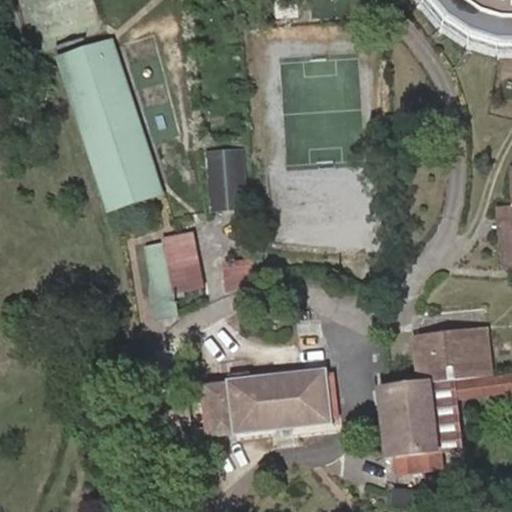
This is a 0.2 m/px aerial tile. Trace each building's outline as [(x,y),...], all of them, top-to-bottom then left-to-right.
[(511,0),(422,0),(427,12),(445,34),(476,54),(511,61),(511,0)] [(106,42),(65,55),(117,211),(158,199),(106,42)] [(244,152),(213,154),(217,210),(248,207),(244,152)] [(511,216),(497,217),(499,268),(511,267),(511,216)] [(148,247),(154,278),(202,264),(197,238),(148,247)] [(231,293),(262,285),(256,259),(225,266),(231,293)] [(154,278),(153,292),(158,319),(179,315),(175,296),(184,294),(183,291),(206,287),(202,270),(202,264),(154,278)] [(511,267),(499,268),(499,279),(511,278),(511,267)] [(426,388),(447,386),(486,382),(480,334),(451,337),(451,345),(421,348),(426,388)] [(451,345),(451,337),(421,340),(421,348),(451,345)] [(234,437),(329,427),(323,373),(228,385),(229,387),(194,391),(199,437),(234,433),(234,437)] [(426,388),(432,444),(434,461),(460,457),(456,405),(511,397),(511,379),(486,382),(447,386),(426,388)] [(432,444),(426,388),(391,391),(393,408),(385,409),(391,464),(434,461),(432,444)] [(393,408),(391,391),(383,392),(385,409),(393,408)] [(434,461),(391,464),(392,481),(435,478),(434,461)]
